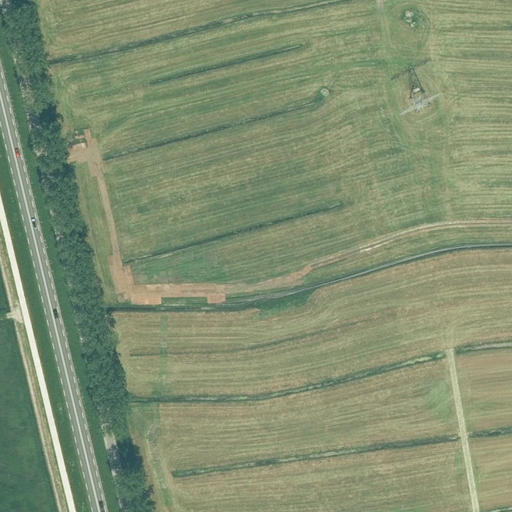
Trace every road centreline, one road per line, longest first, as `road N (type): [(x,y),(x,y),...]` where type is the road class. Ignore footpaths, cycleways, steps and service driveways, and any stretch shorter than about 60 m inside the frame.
road 1 (unclassified): [(126,511),(4,0)]
road 2 (primary): [(98,511),(0,96)]
